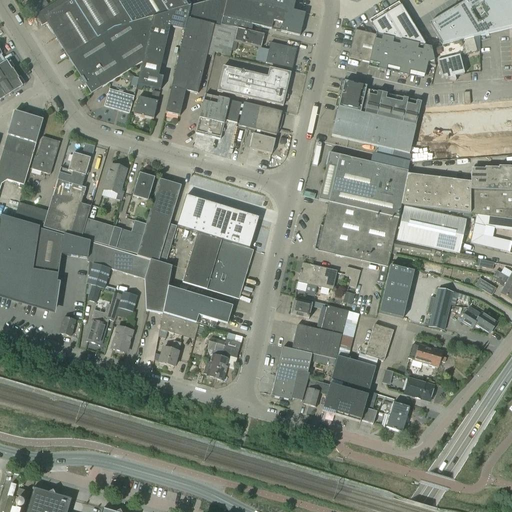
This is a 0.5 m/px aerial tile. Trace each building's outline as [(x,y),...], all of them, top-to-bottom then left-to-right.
[(72,0),(60,0),(35,16),(42,27),(46,24),(56,39),(65,33),(63,31),(84,18),(72,0)] [(72,0),(84,18),(97,39),(113,29),(132,23),(122,8),(116,0),(72,0)] [(116,0),(122,8),(132,23),(152,18),(168,13),(160,2),(159,0),(116,0)] [(188,7),(183,0),(163,0),(160,2),(168,13),(188,7)] [(226,0),(214,0),(190,7),(184,31),(165,114),(178,117),(184,92),(197,94),(207,51),(213,26),(220,28),(220,26),(226,0)] [(226,0),(220,26),(236,29),(251,33),(253,26),(299,37),(304,14),(292,11),(248,1),(245,0),(226,0)] [(248,0),(248,1),(292,11),(294,0),(248,0)] [(480,0),(468,0),(458,7),(477,37),(499,31),(480,0)] [(511,27),(511,9),(506,0),(480,0),(499,31),(511,27)] [(424,47),(398,4),(383,13),(400,42),(424,47)] [(28,10),(32,16),(37,12),(33,6),(28,10)] [(158,77),(170,28),(184,31),(190,7),(188,7),(168,13),(152,18),(141,63),(138,79),(136,85),(143,87),(160,91),(163,78),(158,77)] [(477,37),(458,7),(428,25),(441,45),(477,37)] [(400,42),(383,13),(368,22),(377,36),(393,40),(400,42)] [(65,33),(56,39),(67,57),(97,39),(84,18),(63,31),(65,33)] [(97,39),(67,57),(91,95),(141,63),(152,18),(132,23),(113,29),(97,39)] [(260,49),(263,35),(251,33),(236,29),(233,42),(260,49)] [(369,61),(375,36),(354,31),(348,59),(369,64),(370,61),(369,61)] [(388,61),(393,40),(377,36),(375,36),(369,61),(370,61),(369,64),(378,66),(377,71),(384,72),(387,61),(388,61)] [(459,57),(477,53),(473,38),(430,49),(429,49),(433,63),(436,63),(440,78),(455,82),(455,81),(454,81),(454,78),(463,75),(459,57)] [(402,78),(410,44),(400,42),(393,40),(388,61),(387,61),(384,72),(385,73),(386,68),(398,71),(397,77),(402,78)] [(269,43),(265,63),(291,70),(296,50),(269,43)] [(433,63),(429,49),(424,47),(410,44),(402,78),(407,79),(408,73),(423,77),(426,66),(434,68),(433,63)] [(6,62),(0,65),(0,88),(6,97),(22,87),(6,62)] [(222,68),(216,92),(282,107),(289,73),(268,69),(266,78),(222,68)] [(343,83),(337,109),(414,127),(420,104),(415,102),(414,107),(406,105),(407,100),(402,99),(401,104),(384,100),(385,95),(376,93),(375,98),(363,95),(365,88),(343,83)] [(109,90),(104,107),(128,114),(133,97),(109,90)] [(204,96),(194,134),(219,140),(224,121),(236,124),(241,104),(204,96)] [(137,98),(133,115),(153,120),(157,103),(137,98)] [(511,133),(511,103),(419,110),(413,141),(511,133)] [(243,104),(237,128),(249,130),(248,134),(252,135),(248,150),(271,155),(275,137),(281,113),(243,104)] [(337,109),(330,137),(376,148),(374,155),(406,162),(415,128),(337,109)] [(0,185),(6,181),(19,184),(17,188),(22,190),(34,148),(42,120),(13,112),(0,157),(0,185)] [(34,157),(30,170),(49,175),(59,142),(42,137),(36,157),(34,157)] [(47,212),(42,228),(71,237),(71,236),(80,239),(86,220),(77,217),(85,189),(81,188),(90,159),(73,154),(67,171),(60,168),(47,212)] [(328,155),(317,201),(327,204),(397,220),(400,206),(406,176),(407,172),(328,155)] [(110,166),(102,190),(119,195),(126,170),(110,166)] [(406,176),(400,206),(470,214),(470,192),(511,192),(511,168),(470,172),(470,184),(406,176)] [(138,174),(132,197),(147,202),(154,179),(138,174)] [(107,247),(136,255),(159,180),(145,225),(132,221),(129,233),(113,228),(107,247)] [(136,255),(136,257),(164,265),(175,228),(168,226),(180,187),(159,180),(136,255)] [(511,192),(470,192),(470,214),(475,215),(470,243),(508,253),(511,243),(483,235),(485,227),(511,230),(511,192)] [(196,200),(185,197),(176,228),(186,231),(196,200)] [(206,203),(196,200),(186,231),(197,234),(206,203)] [(18,203),(13,220),(42,228),(47,212),(18,203)] [(216,206),(206,203),(197,234),(207,237),(216,206)] [(319,227),(314,251),(317,252),(316,252),(380,267),(376,282),(383,284),(387,268),(397,220),(327,204),(322,227),(319,227)] [(227,209),(216,206),(207,237),(217,241),(227,209)] [(404,207),(396,240),(459,254),(466,221),(404,207)] [(237,213),(227,209),(217,241),(228,244),(237,213)] [(238,247),(247,216),(237,213),(228,244),(238,247)] [(87,260),(92,244),(72,238),(0,216),(0,297),(52,312),(57,283),(61,256),(87,260)] [(249,250),(258,219),(247,216),(238,247),(249,250)] [(86,220),(80,239),(107,247),(113,228),(86,220)] [(196,235),(182,283),(234,299),(249,250),(231,245),(196,235)] [(393,243),(392,248),(432,256),(433,252),(393,243)] [(143,281),(149,261),(92,244),(88,260),(87,263),(88,264),(89,264),(93,265),(110,270),(143,281)] [(475,260),(473,267),(491,271),(492,264),(475,260)] [(149,261),(143,281),(145,312),(162,315),(162,314),(167,288),(171,268),(149,261)] [(104,290),(110,270),(93,265),(89,264),(87,276),(89,277),(86,284),(100,288),(104,290)] [(301,264),(295,290),(305,292),(306,286),(329,291),(333,271),(301,264)] [(413,272),(390,267),(386,282),(410,288),(413,272)] [(346,269),(344,277),(350,279),(348,287),(355,289),(359,272),(346,269)] [(496,271),(493,276),(497,279),(503,282),(511,287),(511,273),(509,278),(503,275),(504,274),(502,272),(501,274),(496,271)] [(459,285),(478,291),(481,283),(462,276),(459,285)] [(497,279),(495,283),(504,288),(499,295),(511,302),(511,299),(511,287),(503,282),(497,279)] [(406,304),(410,288),(386,282),(382,298),(406,304)] [(485,283),(481,290),(490,295),(494,289),(485,283)] [(85,295),(88,296),(87,301),(96,303),(100,289),(91,287),(86,286),(85,295)] [(167,288),(162,314),(195,325),(197,317),(226,325),(231,308),(167,288)] [(443,332),(453,293),(437,290),(428,328),(443,332)] [(344,292),(341,303),(350,305),(353,295),(344,292)] [(118,309),(132,313),(136,298),(122,294),(118,309)] [(402,319),(406,304),(382,298),(379,313),(402,319)] [(293,300),(289,316),(308,320),(308,319),(310,308),(311,305),(293,300)] [(109,307),(105,320),(113,323),(115,317),(117,309),(109,307)] [(296,326),(291,350),(311,355),(335,361),(333,367),(330,380),(330,381),(329,382),(330,382),(321,413),(334,417),(341,419),(346,421),(359,424),(360,422),(372,425),(372,426),(376,413),(371,412),(364,410),(363,409),(365,404),(368,393),(368,392),(375,369),(356,364),(347,362),(359,315),(348,312),(326,307),(326,309),(320,331),(315,330),(314,330),(296,326)] [(479,315),(468,308),(460,322),(471,329),(474,326),(489,335),(496,324),(481,314),(479,315)] [(117,309),(115,317),(132,322),(134,314),(132,313),(118,309),(117,309)] [(162,315),(157,338),(171,341),(173,334),(193,341),(197,326),(162,315)] [(63,316),(58,334),(70,338),(74,322),(70,321),(71,318),(63,316)] [(90,322),(84,342),(100,347),(106,327),(90,322)] [(393,331),(373,325),(364,356),(379,361),(383,362),(393,331)] [(117,329),(111,350),(125,354),(131,333),(117,329)] [(237,343),(239,337),(227,334),(225,340),(237,343)] [(208,362),(204,374),(206,374),(205,377),(214,380),(220,358),(224,343),(210,339),(207,350),(213,352),(210,362),(208,362)] [(220,358),(214,380),(222,382),(226,369),(232,370),(239,344),(225,340),(224,343),(220,358)] [(162,349),(158,363),(173,368),(180,344),(173,342),(170,351),(162,349)] [(412,345),(408,359),(414,361),(437,368),(439,362),(444,364),(445,359),(440,357),(442,353),(419,346),(418,347),(412,345)] [(282,349),(271,397),(290,402),(290,400),(297,372),(307,375),(311,355),(291,350),(282,349)] [(297,372),(290,400),(301,402),(309,375),(307,375),(297,372)] [(407,380),(403,395),(429,403),(430,400),(432,399),(434,393),(432,390),(433,387),(407,380)] [(309,381),(302,405),(315,409),(319,393),(320,389),(314,387),(315,383),(309,381)] [(388,404),(385,415),(404,421),(408,409),(391,404),(390,405),(388,404)] [(385,416),(382,427),(384,428),(383,428),(401,434),(404,421),(385,415),(385,416)] [(10,511),(14,498),(12,498),(15,486),(10,484),(7,496),(8,496),(3,511),(10,511)] [(17,489),(15,496),(27,499),(29,493),(17,489)] [(32,489),(25,511),(66,511),(70,501),(54,496),(52,491),(47,494),(32,489)] [(14,504),(14,505),(14,506),(14,507),(15,508),(15,509),(16,509),(17,510),(18,510),(19,510),(20,509),(21,509),(22,508),(23,507),(23,506),(23,505),(23,504),(23,503),(22,503),(22,502),(21,501),(20,501),(19,501),(18,501),(17,501),(16,501),(15,502),(14,503),(14,504)]
